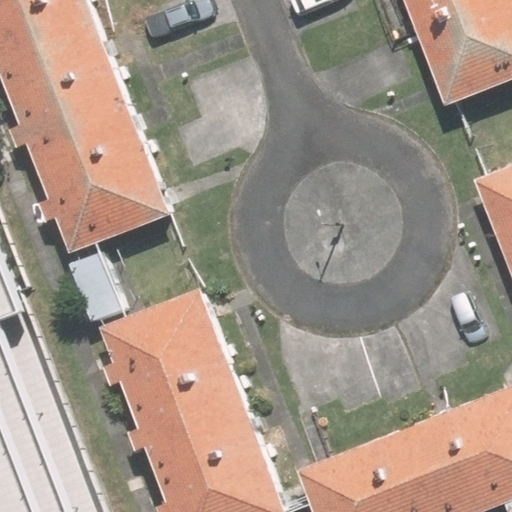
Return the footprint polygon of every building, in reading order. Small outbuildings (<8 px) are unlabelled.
[(184,212),(104,0),(0,0),(0,42),(78,251),(184,212)] [(511,82),(511,0),(413,0),(453,105),(511,82)] [(511,169),(486,179),(511,242),(511,169)] [(0,511),(112,511),(27,294),(0,221),(0,511)] [(304,511),(212,283),(108,325),(184,511),(304,511)] [(511,390),(310,469),(327,511),(499,511),(511,507),(511,390)]
